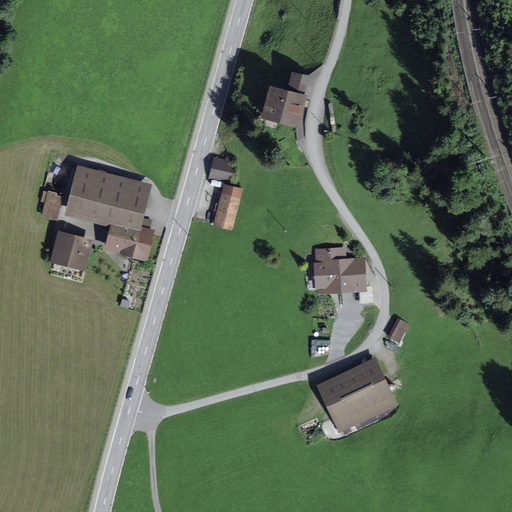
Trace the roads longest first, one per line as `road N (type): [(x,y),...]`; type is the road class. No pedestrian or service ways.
road 1 (unclassified): [(345,0),(318,90),(314,146),(321,173),(376,257),(385,288),(375,334),(359,352),(317,373),(124,419)]
road 2 (secondary): [(243,0),(124,419)]
